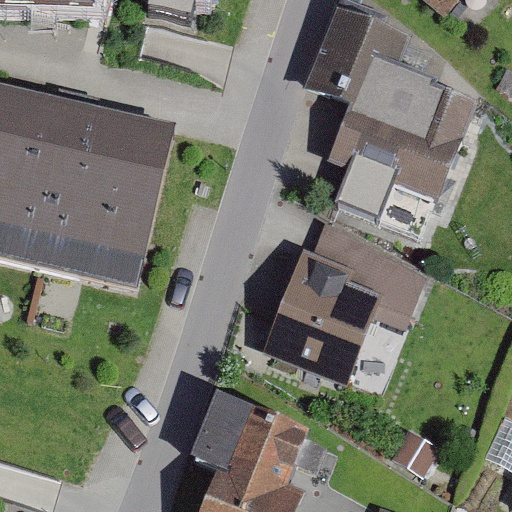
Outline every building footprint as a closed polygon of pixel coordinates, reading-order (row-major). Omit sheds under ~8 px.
[(0,0),(0,26),(95,32),(95,0),(114,0),(207,25),(213,0),(0,0)] [(410,0),(445,30),(470,0),(410,0)] [(393,24),(341,3),(301,101),(350,121),(329,174),(353,184),(339,219),(421,252),(476,116),(438,100),(439,97),(400,81),(412,50),(386,40),(393,24)] [(511,76),(507,74),(496,93),(511,101),(511,76)] [(180,147),(0,103),(0,274),(140,309),(180,147)] [(304,261),(263,367),(348,400),(378,328),(407,340),(426,286),(327,231),(313,265),(304,261)] [(207,511),(304,511),(305,511),(287,504),(299,475),(318,482),(329,456),(216,409),(188,475),(218,487),(207,511)] [(441,455),(409,436),(391,465),(423,484),(441,455)]
